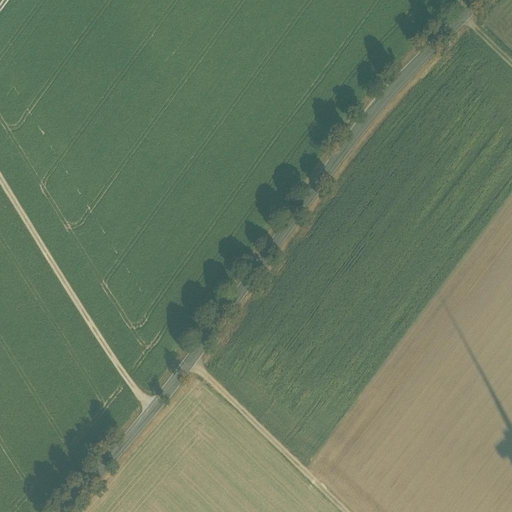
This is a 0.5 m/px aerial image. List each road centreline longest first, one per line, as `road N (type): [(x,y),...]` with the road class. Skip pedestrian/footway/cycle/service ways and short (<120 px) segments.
road 1 (secondary): [(485,0),(375,103),(180,377),(67,511)]
road 2 (track): [(146,416),(0,184)]
